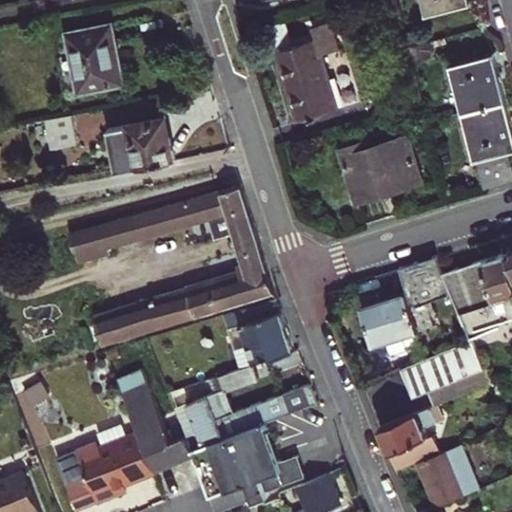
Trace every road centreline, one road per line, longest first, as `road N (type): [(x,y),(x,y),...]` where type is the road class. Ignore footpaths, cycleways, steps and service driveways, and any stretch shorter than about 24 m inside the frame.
road 1 (tertiary): [(207,0),(295,273)]
road 2 (tertiary): [(295,273),(387,511)]
road 3 (tertiary): [(295,273),(511,204)]
